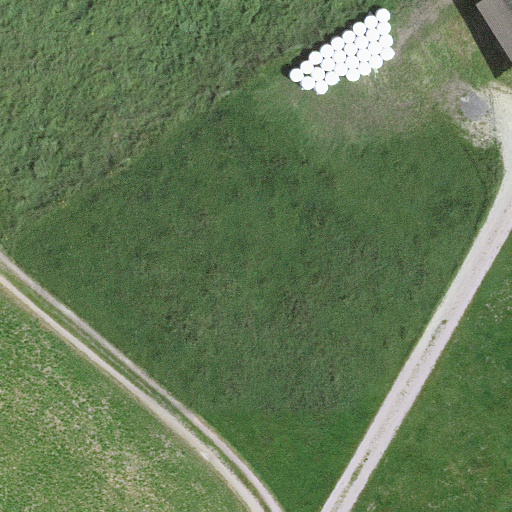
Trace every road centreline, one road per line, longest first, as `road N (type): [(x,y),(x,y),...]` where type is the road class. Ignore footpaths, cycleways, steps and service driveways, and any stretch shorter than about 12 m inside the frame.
road 1 (track): [(0,269),(122,364),(255,492),(264,511)]
road 2 (track): [(341,511),(511,194)]
